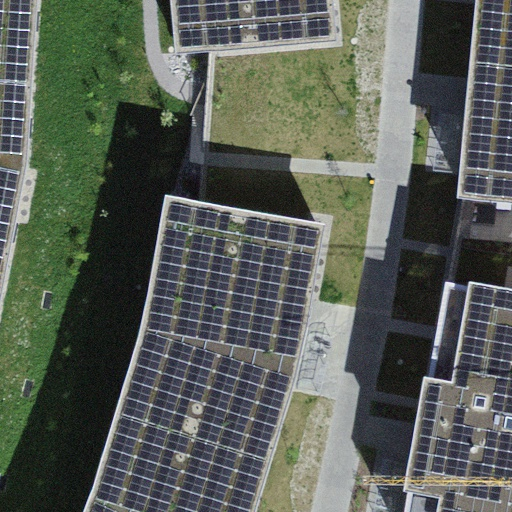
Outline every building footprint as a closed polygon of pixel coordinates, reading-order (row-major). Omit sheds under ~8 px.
[(0,0),(0,278),(3,267),(17,186),(24,132),(30,64),(31,0),(0,0)] [(172,0),(177,54),(330,41),(326,0),(172,0)] [(511,0),(477,0),(458,196),(511,201),(511,0)] [(318,230),(166,203),(156,262),(144,315),(132,365),(118,418),(107,454),(90,502),(86,511),(248,511),(255,492),(271,443),(284,396),(297,346),(308,288),(318,230)] [(511,511),(511,297),(443,285),(400,511),(511,511)]
